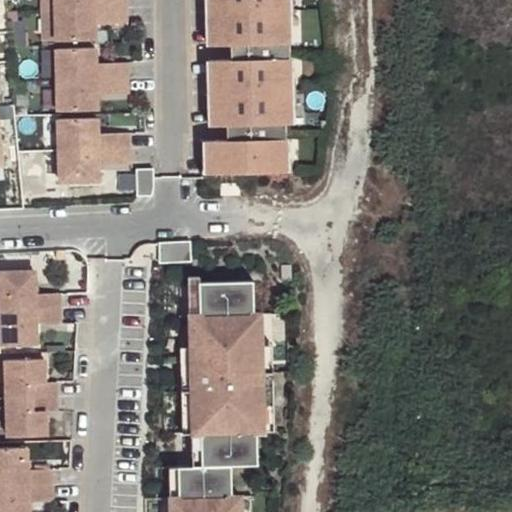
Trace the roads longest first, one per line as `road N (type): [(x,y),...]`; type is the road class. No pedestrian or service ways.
road 1 (residential): [(114,225),(100,511)]
road 2 (residential): [(170,0),(171,221)]
